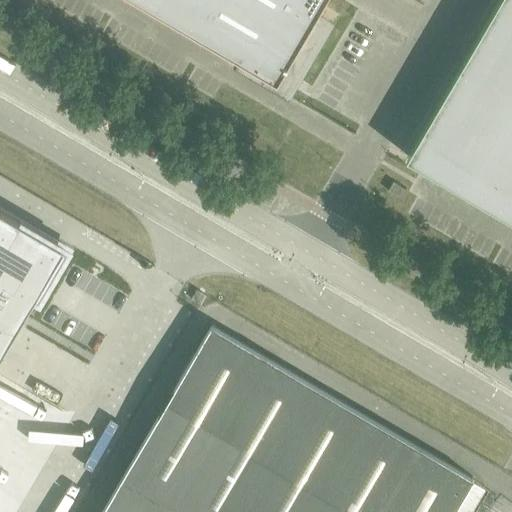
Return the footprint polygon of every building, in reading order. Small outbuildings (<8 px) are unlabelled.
[(325,0),(140,0),(240,58),(236,65),(283,93),(324,22),(315,17),(325,0)] [(511,0),(499,0),(407,157),(511,217),(511,0)] [(401,198),(406,189),(394,181),(388,191),(401,198)] [(0,357),(36,296),(40,298),(69,249),(0,208),(0,357)] [(144,363),(179,299),(129,272),(121,285),(132,291),(127,300),(138,306),(119,341),(133,348),(130,355),(144,363)] [(191,296),(190,297),(199,302),(204,294),(196,289),(191,296)] [(212,325),(101,511),(454,511),(474,479),(212,325)]
